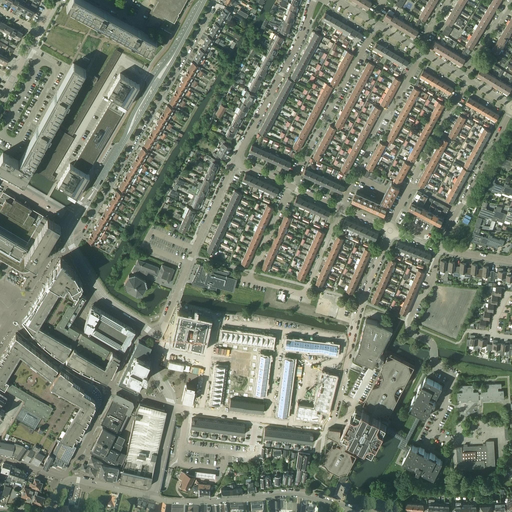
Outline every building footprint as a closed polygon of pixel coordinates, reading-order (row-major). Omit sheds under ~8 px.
[(15,9),(19,2),(15,0),(12,0),(10,5),(12,6),(11,7),(15,9)] [(69,0),(67,6),(97,23),(103,11),(99,8),(83,0),(69,0)] [(157,42),(164,46),(171,33),(160,27),(165,17),(171,20),(172,20),(174,22),(178,14),(178,13),(179,11),(180,12),(185,0),(158,0),(145,24),(162,34),(157,42)] [(366,0),(363,6),(368,9),(372,2),(368,0),(366,0)] [(492,0),(490,4),(496,8),(499,3),(494,0),(492,0)] [(425,7),(431,10),(434,5),(428,1),(425,7)] [(458,1),(454,6),(461,10),(464,5),(458,1)] [(21,11),(24,4),(19,2),(15,9),(18,11),(19,10),(21,11)] [(291,3),(288,9),(296,12),(298,8),(296,8),(297,6),(291,3)] [(22,13),(25,15),(29,7),(24,4),(21,11),(22,11),(22,13)] [(487,10),(493,13),(496,8),(490,4),(487,10)] [(454,6),(451,11),(457,15),(461,10),(454,6)] [(25,15),(29,17),(29,15),(31,16),(35,10),(29,7),(25,15)] [(422,12),(428,15),(431,10),(425,7),(422,12)] [(219,15),(226,19),(229,14),(222,10),(219,15)] [(484,15),(490,18),(493,13),(487,10),(484,15)] [(97,23),(96,24),(100,26),(101,25),(100,25),(107,13),(103,11),(97,23)] [(448,16),(454,20),(457,15),(451,11),(448,16)] [(383,18),(389,22),(393,15),(387,12),(383,18)] [(419,17),(425,20),(428,15),(422,12),(419,17)] [(107,13),(100,25),(101,25),(110,30),(130,41),(131,41),(137,29),(133,27),(110,14),(107,13)] [(321,19),(327,22),(330,16),(325,13),(321,19)] [(216,20),(223,24),(226,19),(219,15),(216,20)] [(286,15),(284,20),(292,23),(294,19),(292,19),(293,17),(286,15)] [(389,22),(394,25),(398,18),(393,15),(389,22)] [(481,20),(487,23),(490,18),(484,15),(481,20)] [(327,22),(332,25),(336,19),(330,16),(327,22)] [(445,22),(451,25),(454,20),(448,16),(445,22)] [(394,25),(399,28),(403,21),(398,18),(394,25)] [(332,25),(337,28),(341,22),(336,19),(332,25)] [(478,25),(484,28),(487,23),(481,20),(478,25)] [(399,28),(404,31),(408,24),(403,21),(399,28)] [(337,28),(342,31),(346,25),(341,22),(337,28)] [(212,28),(218,32),(221,27),(215,23),(212,28)] [(6,32),(8,33),(12,27),(10,26),(6,24),(2,32),(6,34),(6,32)] [(404,31),(409,34),(413,27),(408,24),(404,31)] [(342,31),(348,34),(351,28),(346,25),(342,31)] [(475,30),(481,33),(484,28),(478,25),(475,30)] [(286,35),(288,35),(290,31),(288,30),(289,28),(282,26),(280,32),(286,34),(286,35)] [(9,36),(13,37),(17,30),(14,28),(13,28),(12,27),(8,33),(10,34),(9,36)] [(409,34),(415,37),(419,31),(413,27),(409,34)] [(209,33),(215,37),(218,32),(212,28),(209,33)] [(348,34),(353,37),(357,31),(351,28),(348,34)] [(130,41),(130,42),(134,45),(135,43),(134,43),(141,31),(137,29),(131,41),(130,41)] [(13,37),(16,39),(17,38),(19,39),(22,33),(20,32),(21,32),(17,30),(13,37)] [(472,35),(478,38),(481,33),(475,30),(472,35)] [(501,35),(507,38),(510,33),(504,30),(501,35)] [(141,31),(134,43),(135,43),(150,51),(156,40),(144,33),(141,31)] [(353,37),(358,41),(362,34),(357,31),(353,37)] [(311,37),(318,41),(321,35),(314,32),(311,37)] [(274,33),(271,38),(282,44),(284,40),(282,39),(283,37),(274,33)] [(469,40),(475,43),(478,38),(472,35),(469,40)] [(498,40),(504,43),(507,38),(501,35),(498,40)] [(204,41),(210,45),(213,40),(207,36),(204,41)] [(308,43),(315,47),(318,41),(311,37),(308,43)] [(269,44),(271,45),(277,48),(278,47),(280,47),(282,44),(271,38),(269,44)] [(430,47),(435,50),(439,43),(434,40),(430,47)] [(466,45),(472,49),(475,43),(469,40),(466,45)] [(495,45),(501,48),(504,43),(498,40),(495,45)] [(201,46),(207,50),(210,45),(204,41),(201,46)] [(305,49),(312,52),(315,47),(308,43),(305,49)] [(372,49),(378,52),(381,46),(376,43),(372,49)] [(435,50),(441,53),(445,46),(439,43),(435,50)] [(271,45),(268,50),(276,54),(278,51),(276,50),(277,48),(271,45)] [(492,50),(498,54),(501,48),(495,45),(492,50)] [(378,52),(383,55),(387,49),(381,46),(378,52)] [(441,53),(446,56),(450,49),(445,46),(441,53)] [(197,54),(203,58),(206,53),(200,49),(197,54)] [(302,54),(309,58),(312,52),(305,49),(302,54)] [(383,55),(388,58),(392,52),(387,49),(383,55)] [(446,56),(451,59),(455,53),(450,49),(446,56)] [(268,50),(266,56),(272,59),(273,57),(274,58),(276,54),(268,50)] [(344,56),(350,59),(353,54),(350,53),(350,52),(349,52),(347,51),(344,50),(342,55),(344,56)] [(388,58),(393,61),(397,55),(392,52),(388,58)] [(451,59),(456,62),(460,56),(455,53),(451,59)] [(194,59),(200,63),(203,58),(197,54),(194,59)] [(299,60),(306,63),(309,58),(302,54),(299,60)] [(393,61),(399,64),(402,58),(397,55),(393,61)] [(0,61),(0,63),(2,65),(3,64),(5,65),(8,59),(3,56),(0,61)] [(266,56),(263,61),(270,65),(272,62),(271,61),(272,59),(266,56)] [(341,62),(347,65),(350,59),(344,56),(341,62)] [(456,62),(461,66),(465,59),(460,56),(456,62)] [(399,64),(404,67),(408,61),(402,58),(399,64)] [(296,65),(303,69),(306,63),(299,60),(296,65)] [(263,61),(260,66),(266,70),(267,68),(268,69),(270,65),(263,61)] [(365,67),(371,70),(374,64),(371,63),(371,62),(370,63),(368,61),(365,67)] [(189,67),(196,71),(199,66),(192,62),(189,67)] [(338,67),(344,70),(347,65),(341,62),(338,67)] [(58,90),(56,93),(68,100),(85,70),(73,63),(58,90)] [(293,71),(300,75),(303,69),(296,65),(293,71)] [(260,66),(257,72),(265,76),(266,72),(265,71),(266,70),(260,66)] [(186,72),(193,76),(196,71),(189,67),(186,72)] [(335,72),(341,75),(344,70),(338,67),(335,72)] [(362,72),(368,75),(371,70),(365,67),(362,72)] [(477,75),(482,78),(486,71),(481,68),(477,75)] [(420,76),(425,79),(428,73),(423,70),(420,76)] [(290,77),(297,80),(300,75),(293,71),(290,77)] [(482,78),(487,81),(491,75),(486,71),(482,78)] [(183,77),(190,81),(193,76),(186,72),(183,77)] [(257,72),(254,77),(260,80),(261,78),(263,79),(265,76),(257,72)] [(333,77),(338,81),(341,75),(335,72),(333,77)] [(359,77),(365,80),(368,75),(362,72),(359,77)] [(87,174),(139,85),(120,73),(107,94),(113,97),(73,166),(69,164),(57,184),(77,196),(89,175),(87,174)] [(425,79),(430,82),(433,76),(428,73),(425,79)] [(487,81),(492,84),(497,78),(491,75),(487,81)] [(430,82),(435,85),(438,79),(433,76),(430,82)] [(180,82),(187,86),(190,81),(183,77),(180,82)] [(254,77),(251,82),(259,86),(261,83),(259,82),(260,80),(254,77)] [(333,85),(336,86),(338,81),(333,77),(330,83),(332,84),(333,85)] [(357,83),(362,86),(365,80),(359,77),(357,83)] [(394,77),(391,83),(397,86),(400,80),(394,77)] [(284,83),(291,87),(294,81),(287,78),(284,83)] [(492,84),(498,88),(502,81),(497,78),(492,84)] [(435,85),(440,88),(443,82),(438,79),(435,85)] [(498,88),(503,91),(507,84),(502,81),(498,88)] [(177,87),(184,91),(187,86),(180,82),(177,87)] [(248,88),(254,91),(255,89),(257,90),(259,86),(251,82),(248,88)] [(440,88),(445,91),(448,85),(443,82),(440,88)] [(282,88),(288,92),(291,87),(284,83),(282,88)] [(323,89),(329,92),(332,86),(330,85),(329,84),(329,85),(326,83),(323,89)] [(354,88),(360,91),(362,86),(357,83),(354,88)] [(391,83),(388,88),(394,91),(397,86),(391,83)] [(503,91),(508,94),(511,87),(507,84),(503,91)] [(445,91),(450,94),(454,88),(448,85),(445,91)] [(174,92),(181,96),(184,91),(177,87),(174,92)] [(411,92),(417,95),(420,90),(414,87),(411,92)] [(279,94),(285,97),(288,92),(282,88),(279,94)] [(351,93),(357,96),(360,91),(354,88),(351,93)] [(388,88),(386,93),(391,96),(394,91),(388,88)] [(321,94),(326,97),(329,92),(323,89),(321,94)] [(243,96),(245,97),(253,101),(255,98),(253,97),(254,95),(248,92),(249,91),(246,90),(243,96)] [(171,97),(178,101),(181,96),(174,92),(171,97)] [(408,97),(414,101),(417,95),(411,92),(408,97)] [(56,93),(54,97),(66,103),(66,104),(67,104),(70,100),(68,100),(56,93)] [(348,99),(354,102),(357,96),(351,93),(348,99)] [(386,93),(383,98),(389,102),(391,96),(386,93)] [(276,99),(282,103),(285,97),(279,94),(276,99)] [(318,99),(324,102),(326,97),(321,94),(318,99)] [(39,124),(37,127),(50,134),(50,133),(66,104),(66,103),(54,97),(52,101),(39,124)] [(168,102),(175,106),(178,101),(171,97),(168,102)] [(245,97),(242,103),(248,106),(249,104),(251,105),(253,101),(245,97)] [(406,102),(412,106),(414,101),(408,97),(406,102)] [(465,103),(471,106),(474,100),(469,97),(465,103)] [(379,106),(381,107),(382,105),(383,106),(386,107),(389,102),(383,98),(379,106)] [(273,105),(279,108),(282,103),(276,99),(273,105)] [(315,104),(321,108),(324,102),(318,99),(315,104)] [(345,104),(351,107),(354,102),(348,99),(345,104)] [(471,106),(476,109),(479,103),(474,100),(471,106)] [(240,101),(237,107),(247,112),(249,108),(247,108),(248,106),(242,103),(240,101)] [(438,101),(436,106),(442,110),(444,105),(438,101)] [(403,107),(409,111),(412,106),(406,102),(403,107)] [(476,109),(481,112),(484,106),(479,103),(476,109)] [(312,110),(318,113),(321,108),(315,104),(312,110)] [(343,109),(348,112),(351,107),(345,104),(343,109)] [(164,110),(171,114),(174,109),(167,105),(164,110)] [(270,110),(276,113),(279,108),(273,105),(270,110)] [(371,111),(377,114),(380,109),(378,107),(377,107),(374,106),(371,111)] [(436,106),(433,112),(439,115),(442,110),(436,106)] [(481,112),(486,115),(489,109),(484,106),(481,112)] [(237,113),(243,116),(244,115),(245,115),(247,112),(237,107),(234,112),(237,113)] [(400,113),(406,116),(409,111),(403,107),(400,113)] [(340,114),(346,117),(348,112),(343,109),(340,114)] [(486,115),(491,118),(494,112),(489,109),(486,115)] [(161,115),(168,119),(171,114),(164,110),(161,115)] [(267,115),(273,119),(276,113),(270,110),(267,115)] [(309,115),(315,118),(318,113),(312,110),(309,115)] [(369,116),(374,119),(377,114),(371,111),(369,116)] [(433,112),(430,117),(436,120),(439,115),(433,112)] [(491,118),(496,121),(499,115),(494,112),(491,118)] [(237,113),(234,119),(241,123),(243,119),(242,118),(243,116),(237,113)] [(397,118),(403,121),(406,116),(400,113),(397,118)] [(337,120),(343,123),(346,117),(340,114),(337,120)] [(457,120),(463,123),(466,118),(460,114),(457,120)] [(158,120),(165,124),(168,119),(161,115),(158,120)] [(264,121),(271,124),(273,119),(267,115),(264,121)] [(306,120),(312,123),(315,118),(309,115),(306,120)] [(366,122),(372,125),(374,119),(369,116),(366,122)] [(430,117),(427,122),(433,125),(436,120),(430,117)] [(395,123),(401,126),(403,121),(397,118),(395,123)] [(234,119),(231,124),(237,127),(238,125),(239,126),(241,123),(234,119)] [(155,125),(162,129),(165,124),(158,120),(155,125)] [(304,126),(309,129),(312,123),(306,120),(304,126)] [(337,127),(340,128),(343,123),(337,120),(334,125),(337,126),(336,127),(337,127)] [(454,125),(460,128),(463,123),(457,120),(454,125)] [(261,126),(268,130),(271,124),(264,121),(261,126)] [(363,127),(369,130),(372,125),(366,122),(363,127)] [(427,122),(424,127),(431,130),(433,125),(427,122)] [(392,128),(398,131),(401,126),(395,123),(392,128)] [(231,124),(228,129),(236,133),(238,130),(236,129),(237,127),(231,124)] [(152,130),(159,134),(162,129),(155,125),(152,130)] [(327,130),(332,134),(335,128),(333,127),(332,126),(330,125),(327,130)] [(451,130),(457,133),(460,128),(454,125),(451,130)] [(258,132),(265,135),(268,130),(261,126),(258,132)] [(301,131),(307,134),(309,129),(304,126),(301,131)] [(37,127),(36,131),(48,137),(47,137),(49,138),(51,134),(50,133),(50,134),(37,127)] [(360,132),(366,135),(369,130),(363,127),(360,132)] [(424,127),(422,132),(428,135),(431,130),(424,127)] [(389,133),(395,136),(398,131),(392,128),(389,133)] [(481,133),(488,137),(491,131),(484,128),(481,133)] [(52,175),(74,138),(59,129),(35,171),(49,179),(52,175)] [(225,135),(231,138),(232,136),(234,137),(236,133),(228,129),(225,135)] [(149,135),(156,139),(159,134),(152,130),(149,135)] [(324,136),(330,139),(332,134),(327,130),(324,136)] [(448,135),(454,138),(457,133),(451,130),(448,135)] [(19,161),(31,167),(47,137),(48,137),(36,131),(33,135),(19,161)] [(298,136),(304,139),(307,134),(301,131),(298,136)] [(357,137),(363,141),(366,135),(360,132),(357,137)] [(422,132),(419,137),(425,140),(428,135),(422,132)] [(386,138),(392,142),(395,136),(389,133),(386,138)] [(478,138),(485,142),(488,137),(481,133),(478,138)] [(146,140),(153,144),(156,139),(149,135),(146,140)] [(295,142),(301,145),(304,139),(298,136),(295,142)] [(321,141),(327,144),(330,139),(324,136),(321,141)] [(354,143),(360,146),(363,141),(357,137),(354,143)] [(419,137),(416,142),(422,145),(425,140),(419,137)] [(439,143),(445,146),(449,138),(447,137),(446,140),(442,138),(439,143)] [(219,148),(228,152),(231,147),(226,144),(227,142),(221,138),(220,141),(217,147),(219,148)] [(475,144),(482,147),(485,142),(478,138),(475,144)] [(143,145),(150,149),(153,144),(146,140),(143,145)] [(318,146),(324,149),(327,144),(321,141),(318,146)] [(377,146),(383,150),(387,142),(385,141),(384,143),(380,141),(377,146)] [(296,149),(298,150),(301,145),(295,142),(292,147),(295,148),(295,149),(296,149)] [(416,142),(413,147),(420,151),(422,145),(416,142)] [(351,148),(357,151),(360,146),(354,143),(351,148)] [(436,148),(442,151),(445,146),(439,143),(436,148)] [(473,149),(479,153),(482,147),(475,144),(473,149)] [(248,151),(254,154),(257,147),(251,145),(248,151)] [(315,152),(321,155),(324,149),(318,146),(315,152)] [(374,152),(380,155),(383,150),(377,146),(374,152)] [(254,154),(260,156),(263,150),(257,147),(254,154)] [(413,147),(411,152),(417,156),(420,151),(413,147)] [(139,153),(146,157),(149,152),(142,148),(139,153)] [(213,155),(218,158),(220,156),(225,158),(228,152),(219,148),(216,154),(214,152),(213,155)] [(349,153),(354,156),(357,151),(351,148),(349,153)] [(434,153),(440,156),(442,151),(436,148),(434,153)] [(470,154),(476,158),(479,153),(473,149),(470,154)] [(260,156),(265,159),(268,152),(263,150),(260,156)] [(265,159),(271,161),(274,155),(268,152),(265,159)] [(316,159),(318,160),(321,155),(315,152),(312,157),(315,158),(315,159),(316,159)] [(371,157),(377,160),(380,155),(374,152),(371,157)] [(407,160),(409,161),(410,159),(414,161),(417,156),(411,152),(407,160)] [(3,153),(0,157),(0,167),(24,181),(26,177),(31,168),(31,167),(19,161),(3,153)] [(136,158),(143,162),(146,157),(139,153),(136,158)] [(346,159),(352,162),(354,156),(349,153),(346,159)] [(431,158),(437,161),(440,156),(434,153),(431,158)] [(467,160),(473,163),(476,158),(470,154),(467,160)] [(271,161),(277,164),(279,157),(274,155),(271,161)] [(510,169),(511,166),(511,163),(511,160),(503,158),(503,157),(500,155),(496,165),(500,166),(500,165),(510,168),(510,169)] [(212,161),(209,166),(217,170),(219,166),(217,166),(218,164),(217,163),(218,160),(211,157),(209,160),(212,161)] [(277,164),(282,166),(285,160),(279,157),(277,164)] [(369,162),(375,165),(377,160),(371,157),(369,162)] [(133,163),(140,167),(143,162),(136,158),(133,163)] [(428,163),(434,167),(437,161),(431,158),(428,163)] [(343,164),(349,167),(352,162),(346,159),(343,164)] [(282,166),(288,169),(291,162),(285,160),(282,166)] [(464,165),(470,169),(473,163),(467,160),(464,165)] [(196,161),(195,164),(196,164),(195,166),(198,168),(201,170),(202,167),(203,164),(196,161)] [(401,166),(408,170),(410,164),(404,161),(401,166)] [(366,167),(372,170),(375,165),(369,162),(366,167)] [(130,168),(137,172),(140,167),(133,163),(130,168)] [(425,168),(431,172),(434,167),(428,163),(425,168)] [(343,171),(346,172),(349,167),(343,164),(340,169),(342,171),(343,171)] [(209,166),(207,172),(213,175),(214,173),(215,174),(217,170),(209,166)] [(399,171),(405,175),(408,170),(401,166),(399,171)] [(460,172),(467,176),(470,171),(463,167),(460,172)] [(127,173),(134,177),(137,172),(130,168),(127,173)] [(423,173),(429,177),(431,172),(425,168),(423,173)] [(302,175),(308,178),(311,171),(305,169),(302,175)] [(308,178),(313,180),(316,174),(311,171),(308,178)] [(396,177),(402,180),(405,175),(399,171),(396,177)] [(207,172),(204,177),(212,181),(214,177),(212,177),(213,175),(207,172)] [(457,178),(464,181),(467,176),(460,172),(457,178)] [(124,178),(131,182),(134,177),(127,173),(124,178)] [(242,180),(248,183),(251,176),(245,173),(242,180)] [(420,179),(426,182),(429,177),(423,173),(420,179)] [(313,180),(319,183),(322,176),(316,174),(313,180)] [(248,183),(253,185),(256,178),(251,176),(248,183)] [(319,183),(324,185),(327,179),(322,176),(319,183)] [(204,177),(202,183),(208,186),(209,184),(210,185),(212,181),(204,177)] [(393,182),(399,185),(402,180),(396,177),(393,182)] [(121,183),(128,187),(131,182),(124,178),(121,183)] [(253,185),(259,188),(262,181),(256,178),(253,185)] [(454,183),(461,187),(464,181),(457,178),(454,183)] [(324,185),(330,188),(333,181),(327,179),(324,185)] [(417,184),(423,187),(426,182),(420,179),(417,184)] [(259,188),(264,190),(267,183),(262,181),(259,188)] [(330,188),(335,190),(338,184),(333,181),(330,188)] [(501,195),(502,192),(502,191),(504,187),(494,183),(494,182),(491,181),(487,190),(491,191),(491,190),(501,194),(501,195)] [(118,188),(125,192),(128,187),(121,183),(118,188)] [(202,183),(199,188),(207,192),(209,188),(207,188),(208,186),(202,183)] [(264,190),(270,193),(273,186),(267,183),(264,190)] [(352,200),(384,215),(388,206),(386,206),(388,204),(390,205),(400,188),(391,183),(380,202),(356,191),(352,200)] [(451,188),(458,192),(461,187),(454,183),(451,188)] [(511,187),(508,186),(508,184),(505,183),(504,187),(502,191),(502,192),(511,194),(511,187)] [(335,190),(341,193),(344,186),(338,184),(335,190)] [(270,193),(275,195),(278,188),(273,186),(270,193)] [(199,188),(197,194),(203,197),(204,195),(205,195),(207,192),(199,188)] [(449,194),(455,197),(458,192),(451,188),(449,194)] [(113,196),(120,200),(123,195),(116,190),(113,196)] [(232,195),(239,199),(241,193),(234,190),(232,195)] [(0,259),(12,267),(20,254),(19,254),(25,244),(25,245),(43,216),(43,215),(31,208),(15,198),(3,191),(0,196),(0,259)] [(408,208),(413,211),(422,195),(421,194),(422,193),(417,191),(408,208)] [(194,193),(192,198),(202,203),(203,199),(202,198),(203,197),(197,194),(194,193)] [(419,214),(422,207),(428,196),(424,194),(423,195),(422,195),(413,211),(419,214)] [(446,199),(452,203),(455,197),(449,194),(446,199)] [(229,201),(236,204),(239,199),(232,195),(229,201)] [(110,201),(117,205),(120,200),(113,196),(110,201)] [(293,203),(299,206),(302,199),(296,196),(293,203)] [(189,204),(198,208),(199,206),(200,206),(202,203),(192,198),(189,204)] [(299,206),(304,208),(307,201),(302,199),(299,206)] [(107,206),(114,210),(117,205),(110,201),(107,206)] [(227,206),(234,210),(236,204),(229,201),(227,206)] [(304,208),(310,211),(313,204),(307,201),(304,208)] [(429,219),(435,222),(444,205),(439,202),(437,205),(436,207),(429,219)] [(264,210),(271,213),(273,207),(267,204),(264,210)] [(310,211),(315,213),(319,206),(313,204),(310,211)] [(424,216),(429,219),(436,207),(431,204),(428,210),(424,216)] [(435,222),(440,225),(444,218),(449,208),(444,205),(435,222)] [(105,211),(112,215),(114,210),(107,206),(105,211)] [(224,212),(231,215),(234,210),(227,206),(224,212)] [(315,213),(321,215),(324,209),(319,206),(315,213)] [(482,206),(479,215),(482,216),(482,215),(492,219),(492,220),(493,217),(496,209),(494,208),(493,211),(485,208),(485,207),(482,206)] [(493,217),(492,220),(495,221),(496,219),(504,222),(505,219),(507,214),(500,211),(502,207),(497,206),(496,209),(493,217)] [(188,207),(186,213),(194,217),(195,213),(194,212),(195,210),(188,207)] [(419,214),(424,216),(428,210),(422,207),(419,214)] [(321,215),(327,218),(330,211),(324,209),(321,215)] [(262,215),(268,218),(271,213),(264,210),(262,215)] [(102,216),(109,220),(112,215),(105,211),(102,216)] [(222,217),(229,221),(231,215),(224,212),(222,217)] [(186,213),(183,219),(190,221),(190,220),(192,220),(194,217),(186,213)] [(282,220),(288,223),(291,217),(284,214),(282,220)] [(260,220),(266,223),(268,218),(262,215),(260,220)] [(36,264),(59,224),(47,217),(47,218),(43,216),(25,245),(25,244),(19,254),(20,254),(12,267),(19,270),(21,272),(25,272),(28,271),(31,269),(34,267),(35,264),(36,264)] [(99,221),(106,225),(109,220),(102,216),(99,221)] [(219,223),(226,226),(229,221),(222,217),(219,223)] [(342,225),(348,228),(351,221),(345,218),(342,225)] [(181,224),(189,228),(190,224),(189,223),(190,221),(183,219),(181,224)] [(257,226),(264,229),(266,223),(260,220),(257,226)] [(280,225),(286,228),(288,223),(282,220),(280,225)] [(96,225),(103,230),(106,225),(99,221),(96,225)] [(348,228),(353,230),(357,223),(351,221),(348,228)] [(176,228),(184,233),(185,231),(187,231),(189,228),(181,224),(178,223),(176,228)] [(217,228),(224,232),(226,226),(219,223),(217,228)] [(353,230),(359,232),(362,226),(357,223),(353,230)] [(93,230),(100,235),(103,230),(96,225),(93,230)] [(277,230),(284,233),(286,228),(280,225),(277,230)] [(255,231),(261,234),(264,229),(257,226),(255,231)] [(359,232),(365,235),(368,228),(362,226),(359,232)] [(214,234),(221,237),(224,232),(217,228),(214,234)] [(365,235),(370,237),(373,231),(368,228),(365,235)] [(315,235),(322,238),(324,232),(318,229),(315,235)] [(90,235),(97,240),(100,235),(93,230),(90,235)] [(275,236),(281,239),(284,233),(277,230),(275,236)] [(253,236),(259,239),(261,234),(255,231),(253,236)] [(370,237),(376,240),(379,233),(373,231),(370,237)] [(473,232),(470,241),(475,243),(475,241),(486,245),(485,246),(486,246),(486,244),(487,243),(488,238),(478,234),(478,233),(473,232)] [(211,239),(219,243),(221,237),(214,234),(211,239)] [(87,241),(94,245),(97,240),(90,235),(87,241)] [(313,240),(319,243),(322,238),(315,235),(313,240)] [(335,241),(341,244),(344,238),(337,235),(335,241)] [(487,243),(486,244),(497,248),(499,244),(502,246),(504,240),(500,239),(500,240),(492,237),(492,236),(489,235),(488,238),(487,243)] [(250,242),(257,244),(259,239),(253,236),(250,242)] [(273,241),(279,244),(281,239),(275,236),(273,241)] [(209,245),(216,248),(219,243),(211,239),(209,245)] [(310,245),(317,248),(319,243),(313,240),(310,245)] [(270,246),(277,249),(279,244),(273,241),(270,246)] [(332,246),(339,249),(341,244),(335,241),(332,246)] [(395,248),(400,250),(403,243),(397,241),(395,248)] [(248,247),(254,250),(257,244),(250,242),(248,247)] [(400,250),(406,252),(409,245),(403,243),(400,250)] [(210,256),(212,257),(216,248),(209,245),(206,250),(211,253),(210,256)] [(308,251),(314,253),(317,248),(310,245),(308,251)] [(406,252),(412,254),(414,247),(409,245),(406,252)] [(268,252),(274,255),(277,249),(270,246),(268,252)] [(330,251),(336,254),(339,249),(332,246),(330,251)] [(246,252),(252,255),(254,250),(248,247),(246,252)] [(412,254),(417,256),(420,250),(414,247),(412,254)] [(363,253),(369,256),(371,251),(365,248),(363,253)] [(417,256),(423,259),(426,252),(420,250),(417,256)] [(306,256),(312,259),(314,253),(308,251),(306,256)] [(328,257),(334,259),(336,254),(330,251),(328,257)] [(243,258),(250,260),(252,255),(246,252),(243,258)] [(266,257),(272,260),(274,255),(268,252),(266,257)] [(423,259),(429,261),(432,254),(426,252),(423,259)] [(360,259),(367,261),(369,256),(363,253),(360,259)] [(303,261),(310,264),(312,259),(306,256),(303,261)] [(263,262),(270,265),(272,260),(266,257),(263,262)] [(325,262),(332,265),(334,259),(328,257),(325,262)] [(0,452),(0,453),(6,454),(12,455),(15,456),(20,458),(23,459),(23,458),(28,461),(28,459),(37,465),(38,463),(43,466),(46,459),(46,460),(49,453),(57,436),(59,438),(72,444),(75,445),(80,447),(101,402),(105,391),(107,383),(109,380),(106,379),(110,373),(111,373),(117,360),(116,359),(120,354),(69,324),(86,296),(82,294),(79,292),(82,286),(81,286),(82,285),(82,283),(74,269),(73,269),(70,267),(71,266),(67,263),(67,262),(60,258),(31,306),(25,314),(26,315),(19,327),(7,347),(4,350),(5,351),(3,353),(0,357),(1,357),(0,358),(0,382),(24,398),(0,438),(0,452)] [(241,263),(247,266),(250,260),(243,258),(241,263)] [(387,264),(394,266),(396,261),(390,258),(387,264)] [(125,282),(124,283),(125,284),(124,285),(125,285),(124,287),(126,287),(125,288),(126,289),(135,294),(137,295),(137,294),(138,295),(139,293),(140,294),(141,293),(142,294),(142,292),(146,286),(147,285),(145,285),(146,283),(145,283),(146,282),(144,281),(145,280),(144,279),(143,279),(147,272),(157,276),(156,278),(168,283),(174,269),(162,264),(160,269),(158,269),(158,267),(137,259),(135,265),(131,271),(134,274),(133,275),(132,274),(131,275),(130,274),(130,275),(129,275),(128,276),(125,282)] [(358,264),(364,267),(367,261),(360,259),(358,264)] [(448,277),(448,271),(449,263),(446,262),(446,261),(441,260),(440,270),(444,271),(444,277),(448,277)] [(301,267),(307,269),(310,264),(303,261),(301,267)] [(459,276),(460,272),(459,272),(460,266),(457,266),(454,266),(455,262),(449,261),(449,263),(448,271),(453,272),(453,275),(459,276)] [(261,268),(267,271),(270,265),(263,262),(261,268)] [(323,267),(329,270),(332,265),(325,262),(323,267)] [(471,277),(471,274),(471,267),(468,267),(468,268),(466,267),(466,263),(460,262),(460,266),(459,272),(460,272),(465,273),(464,277),(471,277)] [(482,279),(482,276),(483,269),(480,268),(480,269),(477,269),(477,264),(472,263),(471,267),(471,274),(476,274),(476,278),(482,279)] [(356,269),(362,272),(364,267),(358,264),(356,269)] [(385,269),(391,272),(394,266),(387,264),(385,269)] [(192,285),(216,291),(217,286),(233,290),(233,288),(234,288),(236,281),(235,281),(237,275),(203,266),(200,265),(192,282),(193,282),(192,285)] [(487,280),(493,281),(494,271),(491,271),(488,271),(489,266),(483,266),(483,269),(482,276),(487,277),(487,280)] [(299,272),(305,275),(307,269),(301,267),(299,272)] [(321,273),(327,275),(329,270),(323,267),(321,273)] [(501,280),(506,281),(507,272),(503,271),(503,269),(501,269),(501,268),(498,268),(498,273),(495,272),(494,278),(497,279),(498,277),(502,277),(501,280)] [(353,275),(360,277),(362,272),(356,269),(353,275)] [(383,274),(389,277),(391,272),(385,269),(383,274)] [(416,275),(422,277),(425,272),(418,269),(416,275)] [(296,277),(303,280),(305,275),(299,272),(296,277)] [(318,278),(325,281),(327,275),(321,273),(318,278)] [(380,280),(387,282),(389,277),(383,274),(380,280)] [(351,280),(357,283),(360,277),(353,275),(351,280)] [(414,280),(420,283),(422,277),(416,275),(414,280)] [(316,283),(322,286),(325,281),(318,278),(316,283)] [(349,285),(355,288),(357,283),(351,280),(349,285)] [(378,285),(384,288),(387,282),(380,280),(378,285)] [(411,285),(418,288),(420,283),(414,280),(411,285)] [(346,291),(353,293),(355,288),(349,285),(346,291)] [(376,290),(382,293),(384,288),(378,285),(376,290)] [(409,290),(415,293),(418,288),(411,285),(409,290)] [(492,290),(492,295),(501,296),(501,292),(503,292),(503,290),(505,290),(505,288),(496,287),(495,291),(492,290)] [(373,295),(380,298),(382,293),(376,290),(373,295)] [(407,296),(413,299),(415,293),(409,290),(407,296)] [(371,301),(377,304),(380,298),(373,295),(371,301)] [(488,298),(488,303),(497,304),(498,300),(499,300),(499,298),(501,298),(501,296),(492,295),(491,299),(488,298)] [(404,301),(411,304),(413,299),(407,296),(404,301)] [(402,306),(408,309),(411,304),(404,301),(402,306)] [(485,307),(484,311),(493,312),(494,308),(495,308),(496,306),(497,306),(497,304),(488,303),(488,307),(485,307)] [(84,327),(117,347),(123,350),(135,330),(91,304),(84,327)] [(400,312),(406,315),(408,309),(402,306),(400,312)] [(481,315),(480,319),(489,320),(490,316),(492,316),(492,314),(493,314),(493,312),(484,311),(484,315),(481,315)] [(206,322),(207,318),(180,313),(179,316),(177,316),(172,341),(185,344),(187,336),(191,337),(189,345),(201,347),(201,344),(203,344),(206,329),(205,329),(205,326),(207,327),(208,322),(206,322)] [(359,348),(355,355),(358,357),(357,358),(365,362),(365,360),(370,363),(369,364),(373,366),(376,362),(378,358),(379,358),(379,359),(382,360),(385,356),(380,354),(383,348),(384,347),(389,336),(390,336),(390,335),(393,329),(383,323),(382,324),(377,322),(366,319),(359,348)] [(476,327),(486,328),(486,324),(488,324),(488,322),(489,322),(489,320),(480,319),(480,323),(477,323),(476,327)] [(477,349),(478,348),(479,338),(475,338),(475,336),(473,336),(473,335),(470,335),(470,340),(467,339),(466,345),(473,346),(473,349),(477,349)] [(486,350),(489,350),(490,344),(487,344),(487,336),(485,336),(485,337),(483,337),(483,339),(479,338),(478,348),(482,348),(482,345),(486,345),(486,350)] [(496,352),(500,352),(501,343),(497,343),(497,341),(495,341),(496,340),(493,339),(492,344),(490,344),(489,350),(492,350),(492,348),(496,349),(496,352)] [(118,384),(137,393),(144,379),(145,380),(147,373),(150,362),(148,361),(152,353),(149,352),(151,346),(138,340),(130,359),(118,384)] [(508,354),(511,355),(511,349),(509,349),(510,341),(507,341),(507,342),(505,342),(505,344),(501,343),(500,352),(504,353),(505,350),(509,350),(508,354)] [(327,468),(340,475),(340,474),(346,472),(348,472),(354,460),(352,460),(351,454),(353,449),(349,447),(352,442),(366,449),(366,448),(373,451),(376,444),(377,445),(384,430),(383,430),(380,422),(380,420),(381,419),(377,417),(378,414),(380,415),(381,414),(383,415),(388,417),(391,412),(399,396),(396,390),(399,384),(406,382),(414,366),(389,353),(385,361),(384,361),(383,363),(382,365),(383,366),(380,371),(363,404),(372,409),(372,410),(374,411),(372,415),(365,411),(364,412),(355,407),(355,408),(352,414),(351,413),(344,428),(345,428),(344,430),(341,436),(339,436),(341,430),(328,428),(327,435),(337,440),(338,442),(336,446),(334,447),(332,446),(332,447),(327,451),(325,451),(323,464),(325,465),(327,468)] [(297,404),(295,417),(318,420),(320,410),(326,412),(335,376),(323,373),(322,380),(321,380),(320,383),(321,383),(320,387),(319,387),(318,390),(319,390),(318,394),(317,394),(317,397),(316,401),(315,404),(316,404),(315,407),(312,407),(312,406),(306,405),(297,404)] [(418,413),(426,417),(432,406),(429,404),(431,401),(434,403),(436,401),(437,401),(439,399),(438,398),(436,397),(442,386),(425,377),(422,383),(421,383),(417,389),(419,390),(416,396),(414,395),(411,402),(413,402),(410,409),(418,413)] [(186,383),(186,384),(184,384),(181,400),(192,403),(195,388),(193,388),(194,385),(186,383)] [(493,400),(500,400),(500,398),(504,398),(503,390),(498,391),(498,388),(501,388),(501,383),(486,384),(486,388),(487,388),(488,391),(473,392),(473,389),(474,389),(474,385),(459,385),(459,390),(463,389),(463,392),(457,393),(458,400),(461,400),(461,402),(468,401),(468,399),(471,399),(471,401),(479,401),(479,399),(483,399),(483,401),(490,400),(490,398),(493,398),(493,400)] [(116,430),(119,431),(119,432),(120,432),(133,403),(132,400),(116,393),(113,399),(104,418),(103,419),(103,420),(102,421),(101,422),(101,423),(106,425),(116,430)] [(118,470),(116,479),(120,480),(119,482),(145,488),(160,491),(160,490),(161,485),(163,477),(152,475),(156,460),(166,462),(168,454),(157,452),(164,421),(166,411),(139,403),(136,410),(134,416),(129,438),(126,453),(121,463),(118,470)] [(400,436),(403,437),(399,444),(405,447),(405,448),(406,448),(407,448),(405,452),(404,452),(405,453),(404,454),(405,455),(409,447),(410,447),(409,447),(407,446),(407,445),(406,445),(406,446),(404,445),(409,436),(409,435),(412,429),(413,430),(413,429),(412,429),(416,423),(419,417),(419,416),(420,414),(418,413),(417,415),(417,416),(414,422),(414,421),(413,422),(414,422),(411,428),(410,428),(407,435),(407,434),(407,435),(406,437),(401,434),(389,428),(388,427),(388,428),(386,426),(385,428),(387,429),(387,430),(388,430),(400,436)] [(105,428),(102,427),(91,449),(93,450),(91,453),(114,464),(115,465),(115,464),(116,464),(117,464),(117,463),(118,463),(118,462),(120,462),(121,463),(126,453),(123,452),(119,450),(122,444),(121,444),(124,437),(119,434),(118,434),(117,434),(105,428)] [(64,469),(65,469),(66,469),(66,468),(66,467),(67,467),(67,466),(66,466),(67,466),(66,466),(66,465),(68,462),(69,459),(70,459),(70,458),(71,455),(72,454),(71,454),(73,451),(74,447),(75,448),(75,447),(75,446),(75,445),(72,444),(59,438),(53,452),(54,456),(49,453),(46,460),(46,459),(43,466),(43,467),(48,469),(50,464),(56,467),(57,465),(62,467),(62,468),(63,468),(62,468),(63,468),(65,469),(64,469)] [(457,461),(457,469),(485,468),(485,463),(487,463),(487,466),(495,465),(494,440),(486,441),(486,445),(485,445),(485,444),(483,444),(483,445),(462,446),(462,461),(457,461)] [(422,472),(434,477),(442,461),(436,458),(437,456),(430,453),(429,454),(424,451),(424,450),(418,446),(417,448),(411,445),(406,454),(402,461),(414,467),(415,464),(418,466),(416,470),(419,471),(421,467),(424,469),(422,472)] [(302,468),(307,469),(309,454),(298,452),(295,467),(297,467),(302,468)] [(116,481),(116,479),(118,470),(119,468),(101,464),(102,462),(91,457),(88,463),(87,465),(82,463),(79,469),(86,473),(86,472),(88,473),(88,475),(95,477),(96,475),(98,476),(98,477),(116,481)] [(511,462),(506,459),(502,467),(510,473),(511,468),(511,462)] [(3,463),(1,471),(8,473),(9,473),(9,472),(9,471),(10,468),(11,465),(3,463)] [(5,484),(5,485),(9,486),(10,481),(11,479),(11,478),(12,478),(15,467),(11,465),(10,468),(9,471),(9,472),(9,473),(8,473),(8,474),(8,475),(8,476),(7,476),(7,477),(7,478),(7,479),(6,479),(6,480),(6,481),(6,482),(5,482),(5,484)] [(11,479),(10,481),(14,482),(14,481),(15,479),(16,480),(20,470),(20,469),(15,467),(12,478),(11,478),(11,479)] [(15,479),(14,481),(21,483),(25,473),(20,470),(16,480),(15,479)] [(2,472),(0,477),(0,487),(3,489),(4,485),(5,485),(5,484),(5,482),(6,482),(6,481),(6,480),(6,479),(7,479),(7,478),(7,477),(7,476),(8,476),(8,475),(8,474),(8,473),(1,471),(0,471),(2,472)] [(179,486),(188,490),(194,477),(181,471),(178,478),(182,480),(179,486)] [(215,473),(195,471),(195,473),(194,476),(214,479),(215,476),(215,473)] [(36,488),(35,490),(39,491),(42,482),(39,481),(39,480),(35,478),(33,482),(32,483),(30,482),(29,485),(36,488)] [(248,487),(248,492),(256,491),(255,486),(256,486),(256,482),(248,482),(248,487)] [(221,489),(221,497),(242,495),(242,488),(234,488),(234,484),(231,485),(231,489),(221,489)] [(4,489),(2,494),(8,496),(11,487),(9,486),(5,485),(4,489)] [(204,496),(209,497),(209,492),(211,493),(212,487),(210,487),(210,485),(205,485),(204,496)] [(24,487),(21,496),(30,499),(29,500),(33,501),(42,504),(43,501),(44,501),(45,497),(40,495),(41,492),(39,491),(35,490),(35,491),(24,487)] [(74,508),(77,509),(81,492),(78,491),(79,490),(79,489),(78,489),(73,488),(72,488),(72,489),(71,492),(71,493),(69,499),(69,500),(69,504),(68,504),(68,505),(69,505),(74,506),(75,506),(74,508)] [(335,498),(340,501),(344,492),(338,490),(335,498)] [(111,508),(114,509),(115,505),(114,505),(115,499),(113,498),(112,497),(110,497),(109,498),(109,497),(107,506),(111,507),(111,508)] [(144,511),(146,511),(147,509),(149,502),(138,499),(136,506),(145,509),(144,511)] [(147,509),(154,511),(156,503),(149,502),(147,509)] [(276,505),(275,511),(296,511),(297,511),(297,504),(286,504),(286,503),(285,502),(282,502),(281,504),(276,505)]
